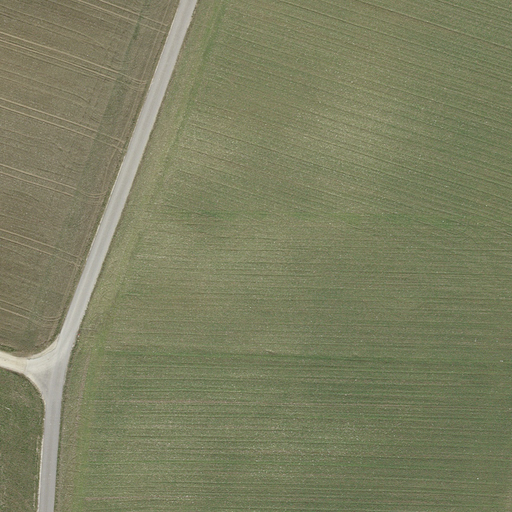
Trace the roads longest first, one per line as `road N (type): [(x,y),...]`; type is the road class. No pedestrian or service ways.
road 1 (residential): [(191,0),(55,374)]
road 2 (track): [(55,374),(48,511)]
